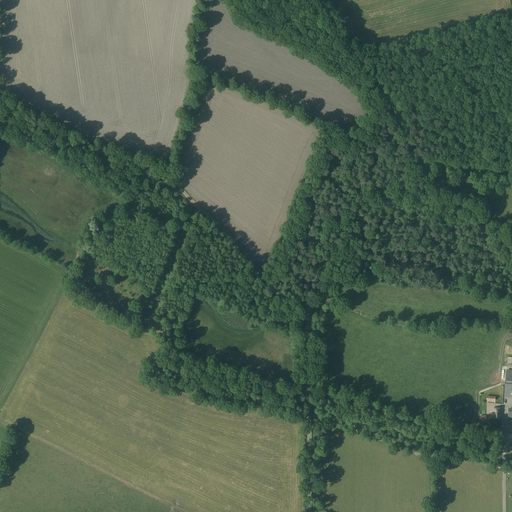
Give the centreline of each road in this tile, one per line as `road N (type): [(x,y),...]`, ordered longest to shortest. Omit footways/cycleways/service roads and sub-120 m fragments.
road 1 (unclassified): [(309,511),(307,303),(355,206),(422,162),(511,170)]
road 2 (track): [(200,78),(179,189),(277,285)]
road 3 (track): [(0,419),(182,511)]
road 4 (track): [(422,162),(321,0)]
road 5 (track): [(144,323),(195,204)]
